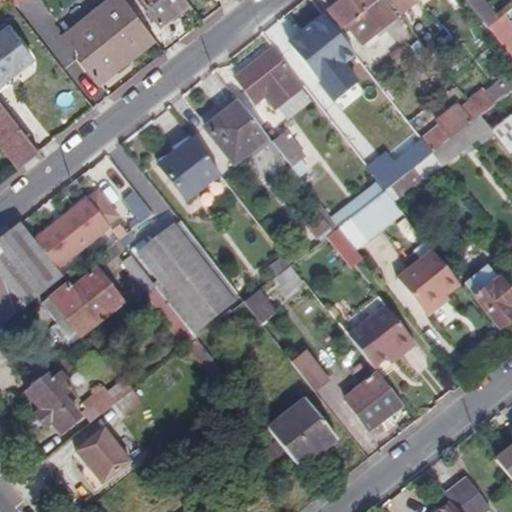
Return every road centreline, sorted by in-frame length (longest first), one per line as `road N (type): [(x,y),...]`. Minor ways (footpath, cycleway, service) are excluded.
road 1 (residential): [(0,210),(267,0)]
road 2 (residential): [(334,511),(511,371)]
